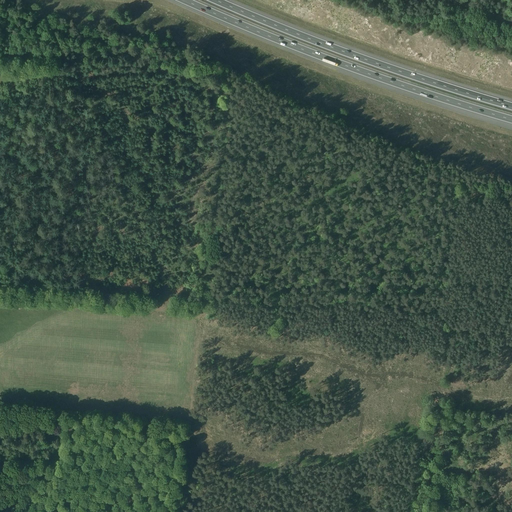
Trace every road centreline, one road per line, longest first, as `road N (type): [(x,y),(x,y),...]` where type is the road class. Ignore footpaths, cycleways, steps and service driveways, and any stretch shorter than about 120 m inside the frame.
road 1 (motorway): [(181,0),(338,64),(511,121)]
road 2 (motorway): [(511,105),(218,0)]
